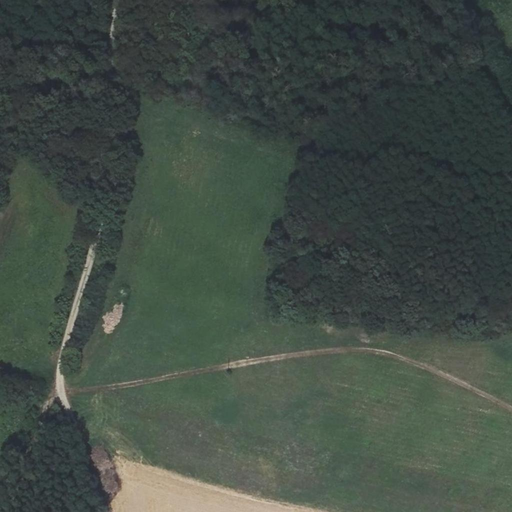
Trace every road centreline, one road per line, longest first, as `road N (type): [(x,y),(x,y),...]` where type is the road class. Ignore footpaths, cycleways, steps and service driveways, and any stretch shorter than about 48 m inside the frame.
road 1 (track): [(56,390),(362,350),(402,360),(511,412)]
road 2 (track): [(114,0),(90,253),(56,390)]
road 3 (track): [(56,390),(11,511)]
road 4 (track): [(56,390),(96,511)]
